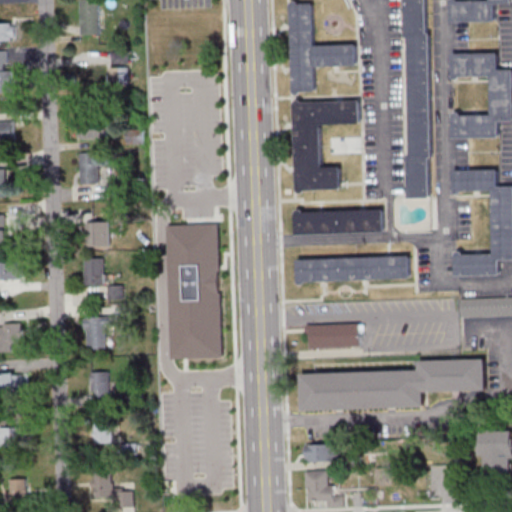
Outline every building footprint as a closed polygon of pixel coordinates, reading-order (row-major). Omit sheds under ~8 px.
[(101,0),(82,0),(82,34),(101,34),(101,0)] [(315,1),(300,3),(299,0),(294,0),(293,2),(292,4),(295,90),(296,92),(297,93),(299,94),(302,94),(304,93),(305,91),(320,90),(319,66),(361,64),(360,42),(316,44),(315,1)] [(435,196),(411,197),(410,153),(413,154),(410,36),(408,36),(407,0),(428,0),(429,32),(432,32),(435,196)] [(452,0),(452,21),(497,20),(496,2),(511,2),(511,0),(494,0),(460,1),(459,0),(452,0)] [(18,23),(0,22),(0,40),(18,40),(18,23)] [(0,49),(0,92),(13,92),(13,49),(0,49)] [(130,63),(130,51),(114,51),(114,63),(130,63)] [(455,54),(455,74),(456,78),(459,79),(465,77),(466,75),(494,75),(494,114),(463,114),(461,110),(457,110),(454,113),(454,137),(503,136),(503,120),(511,119),(511,69),(498,69),(498,53),(455,54)] [(130,89),(130,67),(109,67),(109,89),(130,89)] [(364,99),(304,101),(303,99),(299,98),(297,100),(295,102),(298,188),(300,191),(302,192),(305,192),(307,191),(308,189),(342,187),(342,165),(324,166),(323,124),(365,122),(364,99)] [(79,137),(112,137),(112,118),(79,118),(79,137)] [(0,140),(17,141),(17,120),(0,119),(0,140)] [(100,152),(81,152),(81,183),(100,183),(100,152)] [(457,275),(505,274),(505,259),(511,258),(511,185),(500,185),(499,167),(455,168),(455,188),(496,187),(497,252),(465,253),(464,250),(461,250),(458,251),(457,253),(457,275)] [(386,208),(305,211),(303,207),(300,207),(297,209),(297,213),(298,233),(386,231),(386,227),(389,226),(386,208)] [(87,221),(87,245),(111,245),(111,221),(87,221)] [(2,225),(2,245),(21,245),(21,225),(2,225)] [(299,258),(299,281),(302,283),(304,283),(307,281),(412,277),(415,276),(414,254),(299,258)] [(85,258),(85,285),(105,285),(105,258),(85,258)] [(0,279),(23,279),(23,261),(0,261),(0,279)] [(122,298),(122,286),(109,286),(109,298),(122,298)] [(511,296),(462,297),(462,317),(511,316),(511,296)] [(87,316),(87,349),(108,349),(108,316),(87,316)] [(364,345),(363,321),(307,324),(307,332),(312,332),(313,347),(364,345)] [(23,341),(22,322),(0,322),(0,350),(13,350),(13,341),(23,341)] [(486,357),(420,359),(421,369),(303,372),(304,408),(425,405),(427,391),(488,389),(486,357)] [(110,398),(110,371),(92,371),(92,398),(110,398)] [(0,372),(0,390),(28,391),(28,373),(0,372)] [(25,424),(25,409),(0,409),(0,445),(27,446),(27,424),(25,424)] [(116,443),(116,424),(95,424),(95,443),(116,443)] [(482,474),(511,473),(511,429),(482,430),(482,474)] [(306,461),(339,461),(339,443),(306,443),(306,461)] [(333,470),(306,470),(307,501),(328,500),(328,507),(345,506),(344,495),(333,496),(333,470)] [(93,472),(93,497),(116,497),(117,507),(135,507),(134,488),(114,488),(113,471),(93,472)] [(11,478),(11,489),(5,489),(5,502),(28,502),(28,478),(11,478)]
